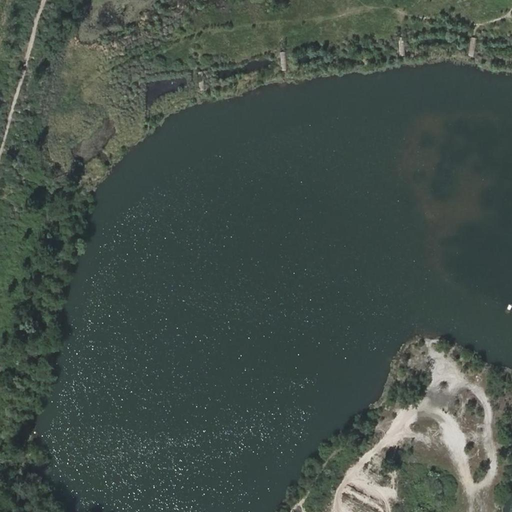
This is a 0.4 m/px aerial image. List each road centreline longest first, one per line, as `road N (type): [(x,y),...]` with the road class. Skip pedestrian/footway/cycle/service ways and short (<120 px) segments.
road 1 (track): [(471,511),(473,477),(460,443),(431,408),(409,415),(359,462),(345,492),(347,511)]
road 2 (track): [(0,128),(38,0)]
